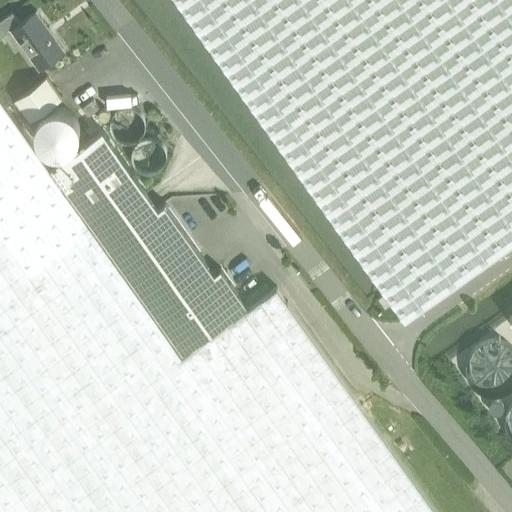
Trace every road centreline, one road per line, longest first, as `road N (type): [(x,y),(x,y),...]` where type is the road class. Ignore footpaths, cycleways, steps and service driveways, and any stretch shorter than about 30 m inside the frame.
road 1 (unclassified): [(511,511),(103,0)]
road 2 (unknown): [(383,349),(511,258)]
